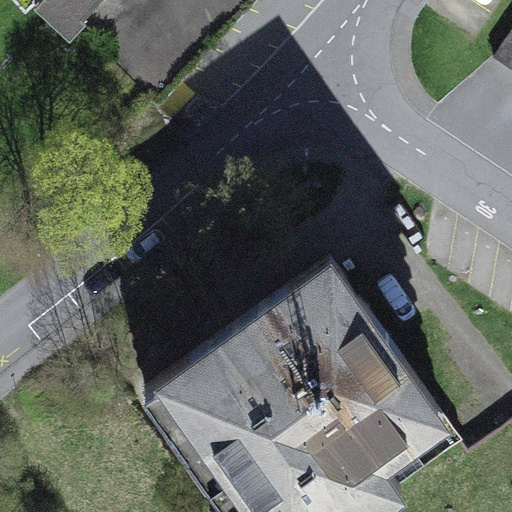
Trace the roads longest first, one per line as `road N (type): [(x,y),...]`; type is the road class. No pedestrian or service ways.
road 1 (residential): [(303,74),(235,146),(0,332)]
road 2 (residential): [(511,213),(303,74)]
